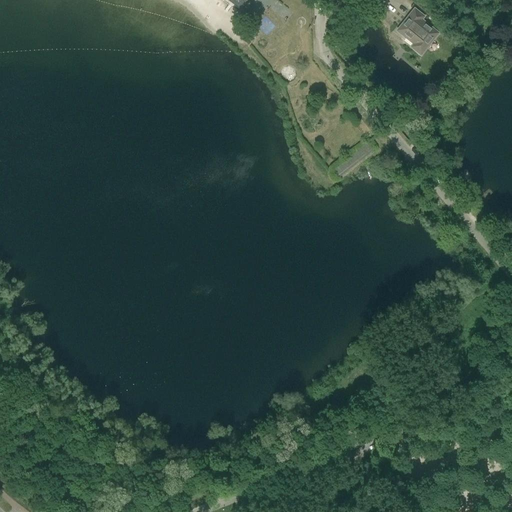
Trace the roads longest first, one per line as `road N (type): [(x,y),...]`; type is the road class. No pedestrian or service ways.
road 1 (unclassified): [(320,0),(321,46),(332,63),(511,276)]
road 2 (unclassified): [(200,511),(407,435),(511,384)]
